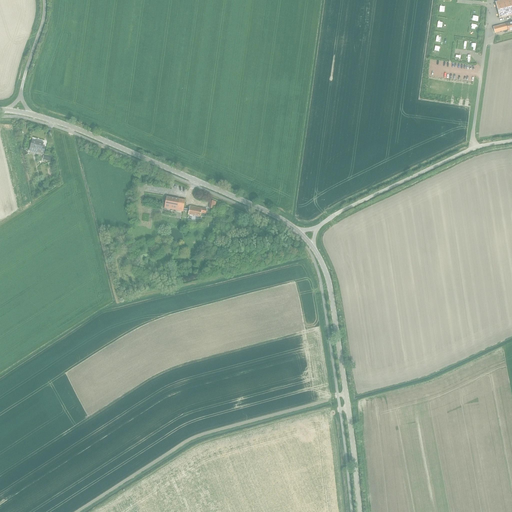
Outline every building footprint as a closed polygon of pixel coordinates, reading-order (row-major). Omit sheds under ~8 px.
[(511,0),(502,0),(495,2),(499,18),(511,14),(511,0)] [(511,22),(506,24),(493,28),(494,33),(507,29),(508,31),(511,29),(511,22)] [(44,153),(46,148),(43,147),(44,143),(37,141),(37,142),(33,141),(31,148),(39,150),(38,152),(44,153)] [(185,200),(166,196),(164,208),(183,211),(185,200)] [(188,215),(200,217),(201,213),(206,214),(207,209),(190,206),(188,215)]
